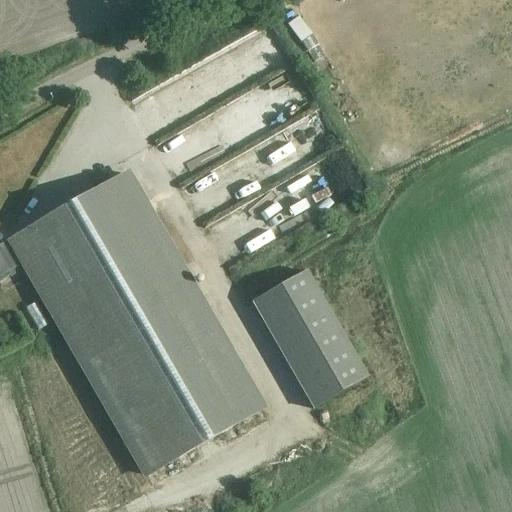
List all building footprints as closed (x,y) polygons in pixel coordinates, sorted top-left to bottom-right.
[(258,165),(283,153),(277,140),(251,153),(258,165)] [(125,176),(11,242),(147,477),(261,411),(125,176)] [(329,198),(334,213),(345,209),(341,195),(329,198)] [(23,265),(9,241),(0,246),(0,256),(9,273),(23,265)] [(0,277),(9,273),(0,256),(0,277)] [(252,304),(312,409),(366,378),(306,274),(252,304)]
